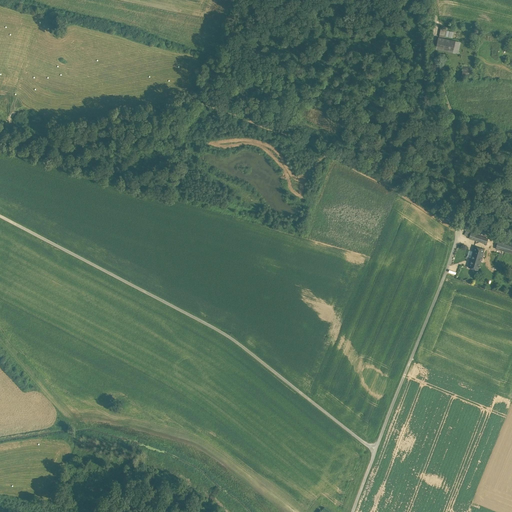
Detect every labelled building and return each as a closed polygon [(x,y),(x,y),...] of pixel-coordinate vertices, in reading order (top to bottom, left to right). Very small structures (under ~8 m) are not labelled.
[(455,41),(439,38),(436,49),(452,52),(455,41)] [(488,239),(474,234),(473,238),(487,243),(488,239)] [(498,242),(495,248),(509,253),(511,246),(498,242)] [(484,249),(475,246),(473,251),(475,252),(474,254),(477,255),(477,256),(482,257),(484,249)] [(477,255),(474,254),(475,252),(473,251),(468,267),(478,270),(482,257),(477,256),(477,255)] [(371,472),(357,510),(363,511),(364,511),(380,475),(371,472)] [(380,476),(365,511),(375,511),(388,479),(380,476)] [(389,479),(376,511),(385,511),(397,482),(389,479)] [(398,483),(386,511),(395,511),(406,486),(398,483)] [(410,487),(399,511),(408,511),(418,490),(410,487)] [(418,491),(410,511),(419,511),(427,494),(418,491)]
